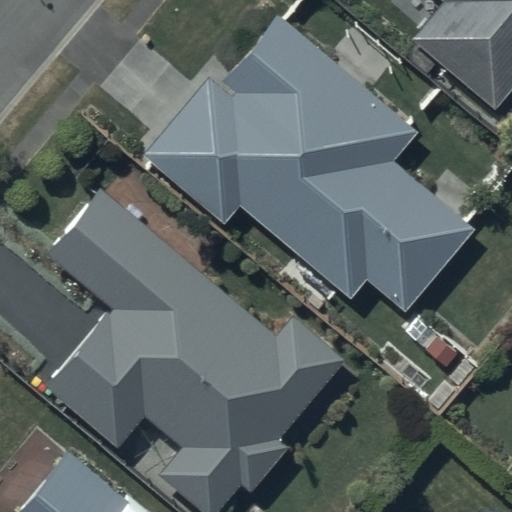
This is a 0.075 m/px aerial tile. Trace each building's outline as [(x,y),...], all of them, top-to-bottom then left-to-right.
[(511,0),(433,0),(409,30),(497,103),(511,84),(511,0)] [(211,69),(144,148),(225,215),(240,197),(301,248),(335,279),(349,291),(366,271),(404,303),(472,221),(391,154),(417,124),(279,9),(221,77),(211,69)] [(276,326),(99,181),(45,246),(107,298),(41,379),(117,441),(142,411),(180,441),(159,466),(213,511),(241,477),(250,485),(288,439),(278,432),(344,351),(291,307),(276,326)] [(152,511),(69,441),(9,511),(152,511)] [(429,460),(428,461),(426,463),(425,465),(424,467),(423,469),(422,471),(422,473),(421,475),(421,477),(421,480),(421,482),(422,484),(422,486),(423,488),(424,490),(425,492),(426,494),(428,496),(429,497),(431,499),(433,500),(435,501),(437,502),(439,503),(441,503),(443,504),(445,504),(448,504),(450,504),(452,503),(454,503),(456,502),(458,501),(460,500),(462,499),(464,497),(465,496),(466,494),(467,492),(468,490),(469,488),(470,486),(470,484),(470,482),(470,479),(470,477),(470,475),(470,473),(469,471),(468,469),(467,467),(466,465),(464,464),(463,462),(461,460),(460,459),(458,458),(456,457),(454,456),(452,455),(450,455),(448,455),(446,454),(443,454),(441,455),(439,455),(437,456),(435,457),(433,458),(431,459),(429,460)]
